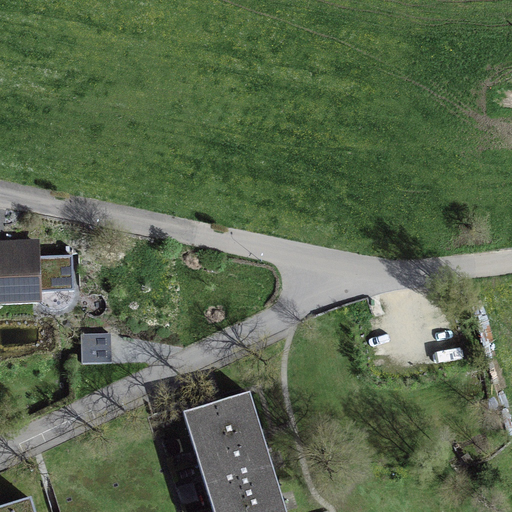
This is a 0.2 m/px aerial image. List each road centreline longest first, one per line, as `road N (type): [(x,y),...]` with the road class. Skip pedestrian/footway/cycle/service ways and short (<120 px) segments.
road 1 (residential): [(0,448),(278,316),(336,269)]
road 2 (residential): [(336,269),(0,195)]
road 3 (residential): [(511,264),(336,269)]
